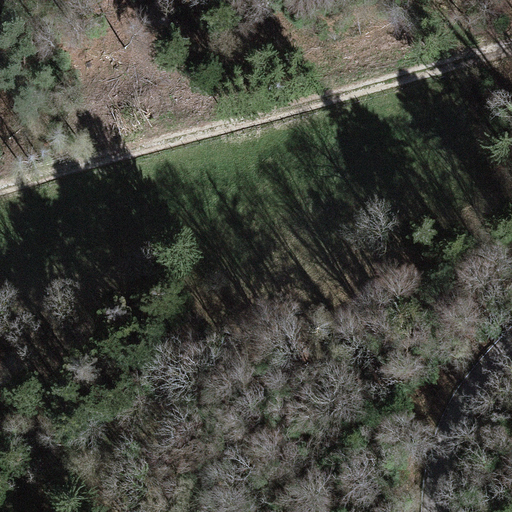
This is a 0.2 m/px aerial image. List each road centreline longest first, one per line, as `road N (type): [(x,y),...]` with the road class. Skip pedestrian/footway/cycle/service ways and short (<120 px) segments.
road 1 (track): [(0,187),(511,43)]
road 2 (tertiary): [(511,345),(446,424),(431,511)]
